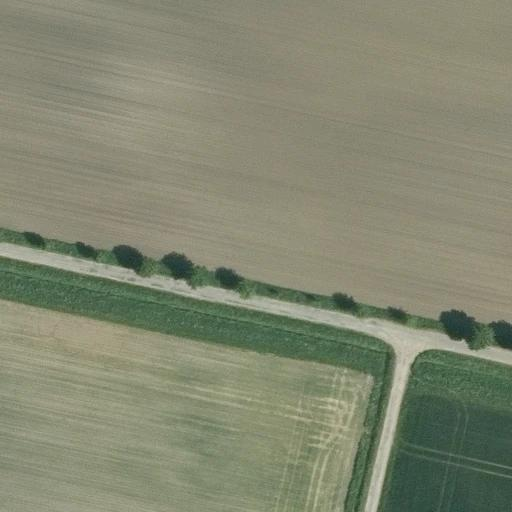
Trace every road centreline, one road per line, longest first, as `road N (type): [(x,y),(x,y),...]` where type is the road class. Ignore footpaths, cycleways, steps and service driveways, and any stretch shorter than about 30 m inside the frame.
road 1 (unclassified): [(396,334),(0,247)]
road 2 (unclassified): [(360,511),(396,334)]
